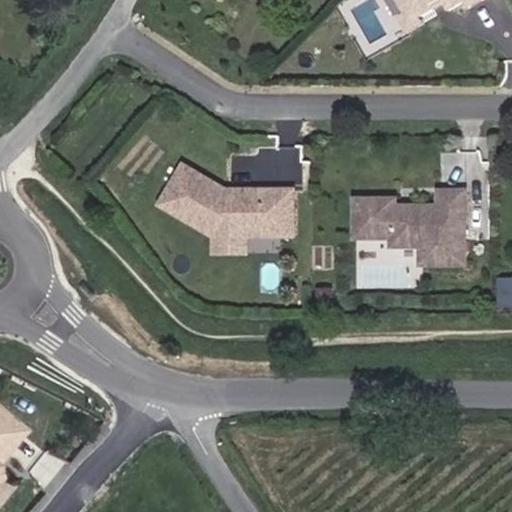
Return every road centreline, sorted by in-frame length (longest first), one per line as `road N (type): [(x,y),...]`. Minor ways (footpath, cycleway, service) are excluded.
road 1 (residential): [(120,34),(242,105),(511,107)]
road 2 (unclassified): [(511,395),(205,393)]
road 3 (unclassified): [(0,144),(45,119),(120,34)]
road 4 (unclassified): [(165,385),(143,424),(65,511)]
road 5 (residential): [(132,378),(34,265)]
road 6 (residential): [(0,310),(132,378)]
road 7 (residential): [(205,393),(198,426),(250,511)]
